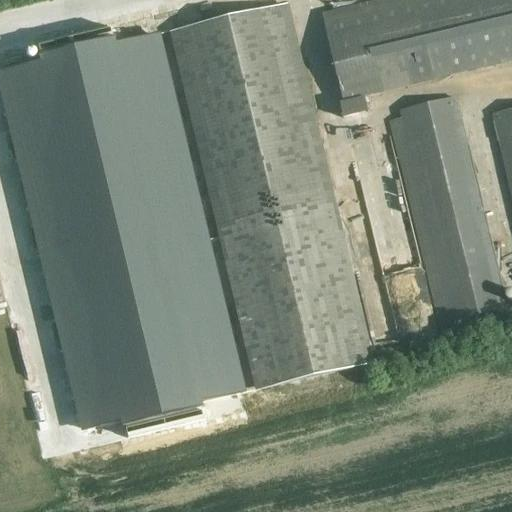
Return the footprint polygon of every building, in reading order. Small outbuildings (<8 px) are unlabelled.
[(511,0),(382,0),(322,14),(344,103),(365,98),(511,63),(511,0)] [(372,365),(288,9),(172,36),(255,392),(372,365)] [(22,67),(0,72),(0,73),(86,432),(123,424),(128,440),(207,421),(203,404),(241,395),(155,36),(117,45),(113,28),(34,47),(38,64),(22,67)] [(505,307),(456,97),(399,111),(401,121),(411,164),(449,322),(506,308),(505,307)] [(511,111),(493,116),(511,198),(511,111)] [(411,164),(401,121),(389,124),(391,132),(441,337),(511,320),(511,305),(505,307),(506,308),(449,322),(411,164)]
